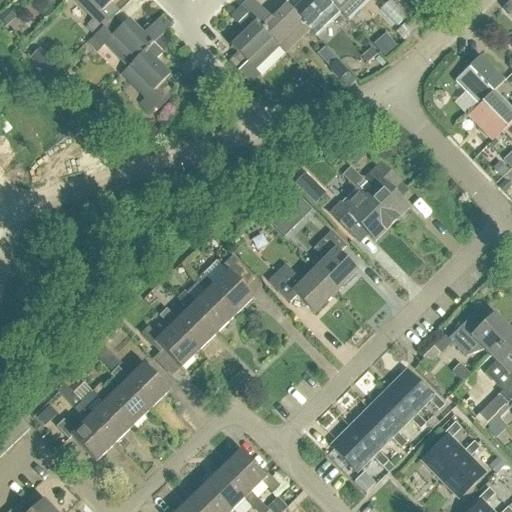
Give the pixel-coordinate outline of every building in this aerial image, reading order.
[(87,26),(96,35),(113,19),(119,13),(110,4),(114,0),(72,0),(92,21),(87,26)] [(291,14),(292,13),(285,7),(271,21),(249,0),(240,10),(254,25),(255,24),(261,30),(261,31),(278,48),(277,49),(284,55),(308,31),(291,14)] [(305,0),(292,13),(291,14),(308,31),(314,38),(338,14),(339,14),(325,0),(305,0)] [(325,0),(339,14),(338,14),(345,21),(365,0),(371,0),(374,2),(375,0),(325,0)] [(410,0),(402,0),(396,6),(403,13),(413,23),(423,13),(413,3),(410,0)] [(254,71),(277,49),(278,48),(261,31),(261,30),(255,24),(254,25),(240,10),(230,19),(245,34),(230,48),(236,55),(227,63),(249,86),(259,76),(254,71)] [(0,22),(7,29),(17,19),(9,12),(0,21),(0,22)] [(113,19),(96,35),(90,41),(86,45),(95,54),(99,51),(104,46),(127,70),(145,53),(151,47),(151,46),(159,38),(160,39),(168,31),(170,28),(163,20),(143,39),(128,23),(122,28),(113,19)] [(409,21),(396,34),(403,42),(416,29),(409,21)] [(145,53),(127,70),(120,76),(144,100),(139,105),(148,115),(171,93),(162,84),(169,77),(154,63),(169,48),(160,39),(159,38),(151,46),(151,47),(145,53)] [(368,66),(378,58),(371,51),(362,60),(368,66)] [(492,94),(493,94),(503,83),(479,58),(454,82),(478,107),(477,107),(478,108),(492,94)] [(38,70),(47,79),(57,70),(48,61),(38,70)] [(328,70),(340,83),(348,90),(355,84),(335,63),(328,70)] [(264,94),(263,103),(272,104),(272,94),(264,94)] [(511,121),(511,113),(493,94),(492,94),(478,108),(477,107),(467,117),(491,142),(502,131),(511,121)] [(84,113),(89,102),(77,96),(72,108),(84,113)] [(511,121),(502,131),(511,141),(511,121)] [(346,158),(356,167),(366,157),(357,148),(346,158)] [(500,179),(508,172),(498,161),(490,169),(500,179)] [(363,182),(355,190),(364,199),(391,226),(395,222),(401,224),(407,219),(405,213),(408,210),(397,198),(405,190),(381,164),(370,175),(363,182)] [(299,192),(304,196),(315,185),(311,181),(305,175),(294,186),(299,192)] [(503,196),(511,188),(505,183),(498,190),(503,196)] [(355,190),(330,215),(350,235),(358,227),(374,243),(391,226),(364,199),(355,190)] [(297,198),(269,225),(282,239),(310,211),(297,198)] [(312,272),(334,294),(356,272),(338,254),(345,247),(330,232),(312,249),(323,260),(312,272)] [(215,260),(194,281),(205,292),(208,289),(234,316),(253,298),(243,288),(253,279),(232,256),(222,266),(215,260)] [(334,294),(312,272),(301,283),(290,272),(286,268),(269,284),(273,289),(289,304),(296,297),(313,314),(334,294)] [(216,334),(234,316),(208,289),(205,292),(194,302),(183,292),(176,298),(187,310),(190,307),(216,334)] [(198,352),(216,334),(190,307),(187,310),(176,320),(166,309),(159,316),(169,327),(172,325),(198,352)] [(489,358),(511,335),(511,334),(494,316),(480,330),(471,320),(449,342),(467,360),(484,353),(489,358)] [(180,370),(198,352),(172,325),(169,327),(158,338),(147,327),(139,334),(152,347),(155,344),(180,370)] [(511,335),(489,358),(495,365),(485,375),(503,394),(511,384),(511,374),(511,372),(511,335)] [(440,354),(451,344),(444,338),(434,348),(440,354)] [(100,346),(90,356),(100,365),(109,356),(100,346)] [(429,366),(439,356),(432,349),(422,359),(429,366)] [(123,383),(149,410),(168,392),(163,386),(142,365),(127,379),(117,368),(109,375),(120,386),(123,383)] [(412,419),(414,417),(428,403),(437,413),(442,408),(433,398),(431,400),(404,372),(384,391),(412,419)] [(131,427),(149,410),(123,383),(120,386),(109,397),(98,386),(91,393),(102,404),(105,401),(131,427)] [(105,401),(102,404),(91,393),(80,403),(78,401),(64,386),(57,393),(71,408),(73,410),(84,421),(87,418),(113,445),(131,427),(105,401)] [(424,427),(414,417),(412,419),(384,391),(366,409),(393,437),(395,435),(408,422),(418,432),(424,427)] [(455,410),(460,404),(450,395),(445,401),(455,410)] [(499,397),(478,419),(485,426),(496,415),(504,408),(507,405),(499,397)] [(405,445),(395,435),(393,437),(366,409),(347,428),(374,456),(376,454),(390,441),(399,450),(405,445)] [(45,411),(36,419),(44,426),(52,418),(45,411)] [(5,421),(21,437),(29,429),(13,413),(5,421)] [(94,463),(113,445),(87,418),(84,421),(73,432),(62,421),(55,427),(67,440),(70,438),(94,463)] [(0,425),(0,431),(13,445),(21,437),(5,421),(0,425)] [(464,456),(462,454),(448,441),(458,431),(452,426),(443,435),(445,437),(418,464),(437,482),(464,456)] [(386,464),(376,454),(374,456),(347,428),(327,448),(354,475),(370,460),(380,469),(381,469),(386,464)] [(0,447),(5,453),(13,445),(0,431),(0,447)] [(464,456),(437,482),(456,502),(483,476),(467,459),(476,450),(471,445),(462,454),(464,456)] [(247,496),(250,493),(261,482),(272,493),(279,486),(267,474),(264,477),(239,451),(221,469),(247,496)] [(497,460),(488,469),(495,476),(504,468),(497,460)] [(391,470),(386,464),(381,469),(386,474),(391,470)] [(221,469),(203,487),(227,511),(230,511),(232,510),(243,500),(254,511),(268,511),(269,511),(261,504),(250,493),(247,496),(221,469)] [(233,511),(232,510),(230,511),(227,511),(203,487),(185,504),(192,511),(233,511)] [(487,511),(482,507),(492,497),(487,492),(477,501),(479,503),(469,511),(487,511)] [(269,511),(282,511),(287,508),(278,498),(266,509),(269,511)] [(53,511),(42,500),(31,511),(23,502),(12,511),(53,511)]
